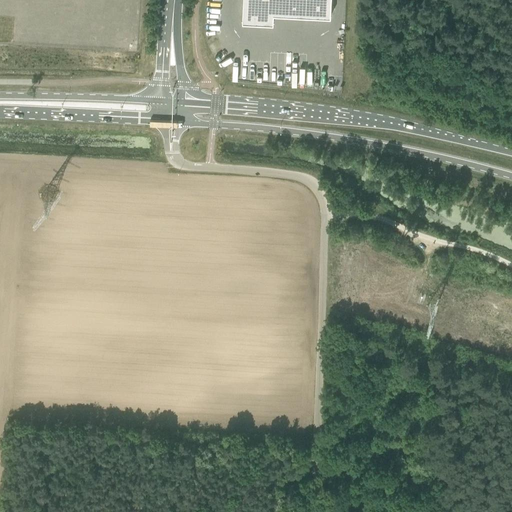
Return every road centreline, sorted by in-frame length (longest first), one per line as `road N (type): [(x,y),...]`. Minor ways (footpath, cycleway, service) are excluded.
road 1 (unclassified): [(313,511),(322,195),(293,176),(180,164),(171,153)]
road 2 (secondary): [(179,122),(304,132),(511,175)]
road 3 (secondary): [(511,154),(381,124),(181,102)]
road 4 (track): [(511,266),(387,222),(325,212)]
road 5 (secondary): [(0,114),(162,121)]
road 6 (secondary): [(160,101),(0,96)]
